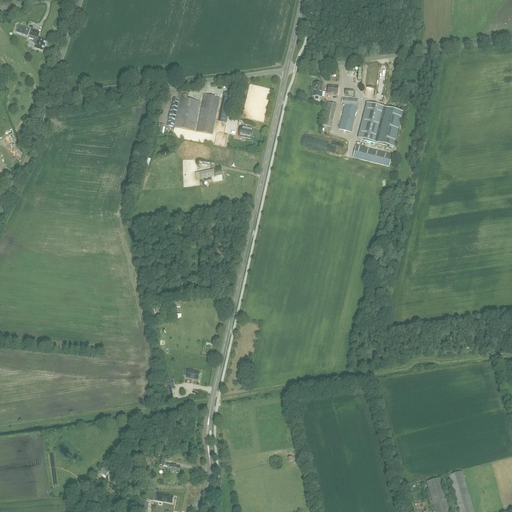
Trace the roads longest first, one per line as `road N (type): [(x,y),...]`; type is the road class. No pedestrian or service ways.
road 1 (tertiary): [(286,70),(212,399)]
road 2 (unclassified): [(48,99),(286,70)]
road 3 (unclassified): [(286,70),(511,40)]
road 4 (unclassified): [(0,211),(48,99)]
